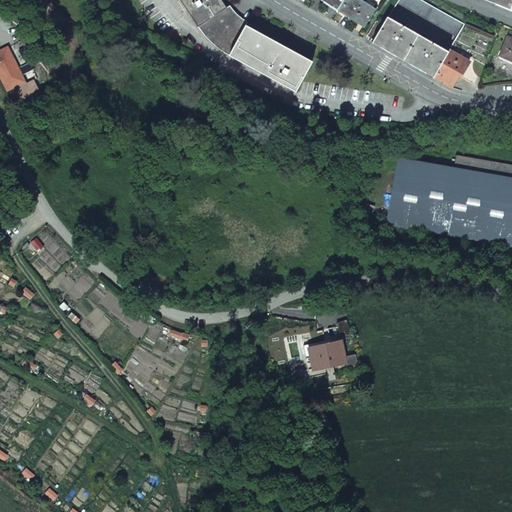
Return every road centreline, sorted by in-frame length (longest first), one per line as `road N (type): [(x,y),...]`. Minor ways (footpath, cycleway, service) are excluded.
road 1 (unclassified): [(511,298),(342,279),(243,311),(193,317),(164,310),(113,279),(46,211),(0,123)]
road 2 (residential): [(440,89),(424,105),(312,101),(231,69),(157,0)]
road 3 (tertiary): [(273,0),(356,53),(440,89)]
